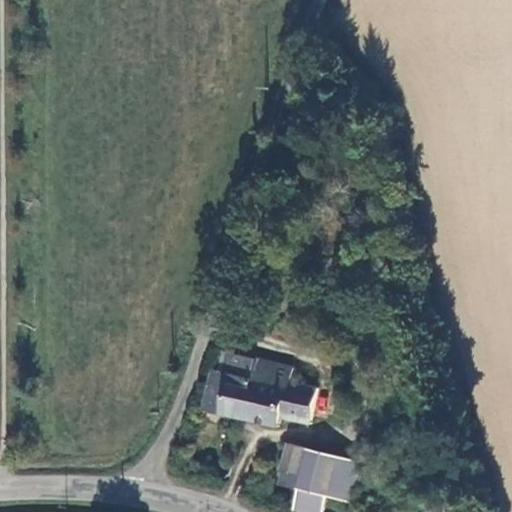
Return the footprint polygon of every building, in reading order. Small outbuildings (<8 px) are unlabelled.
[(227,351),(223,366),(247,372),(250,357),(227,351)] [(280,415),(308,422),(316,390),(288,383),(291,367),(250,357),(247,372),(223,366),(215,364),(204,407),(277,425),(280,415)] [(306,451),(288,446),(280,473),(299,478),(306,451)] [(322,511),(326,500),(351,507),(363,466),(306,451),(299,478),(301,479),(297,493),(291,511),(322,511)] [(280,473),(276,488),(297,493),(301,479),(299,478),(280,473)]
